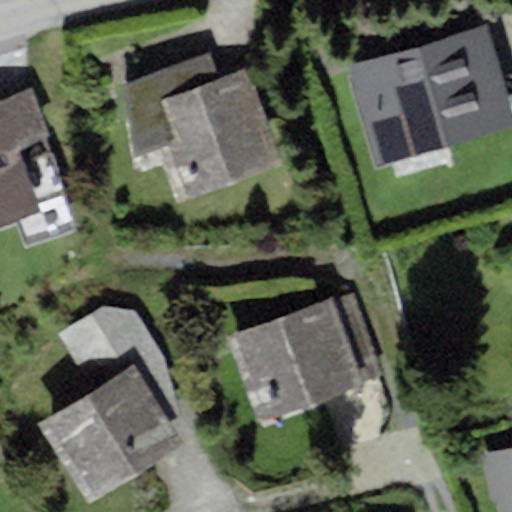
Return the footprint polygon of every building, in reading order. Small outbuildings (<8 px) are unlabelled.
[(511,29),(380,68),(409,166),(511,135),(511,29)] [(236,57),(140,98),(163,154),(211,134),(237,197),(311,166),(273,75),(248,85),(236,57)] [(44,99),(0,114),(0,236),(81,209),(44,99)] [(112,383),(56,416),(113,509),(208,452),(154,364),(180,348),(149,298),(116,294),(73,320),(112,383)] [(333,311),(251,342),(282,423),(364,392),(333,311)] [(511,511),(511,444),(494,449),(510,511),(511,511)]
